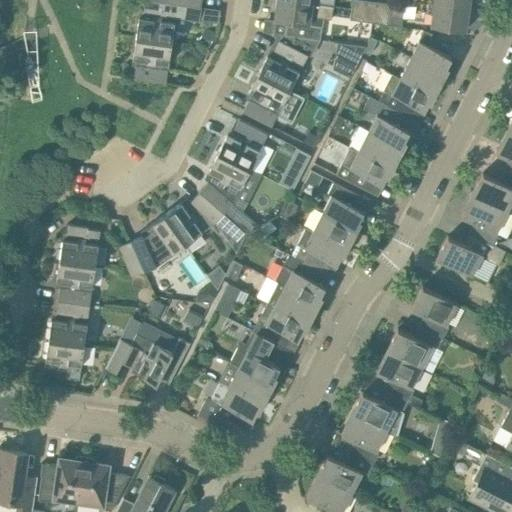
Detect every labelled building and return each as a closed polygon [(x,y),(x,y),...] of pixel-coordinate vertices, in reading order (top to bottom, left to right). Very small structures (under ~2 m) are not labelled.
[(201,6),(155,0),(144,0),(143,12),(146,12),(145,18),(139,17),(136,37),(171,43),(175,16),(199,20),(201,6)] [(333,5),(318,3),(299,0),(277,0),(275,20),(286,22),(284,34),(320,39),(323,18),(331,19),(333,5)] [(352,0),(349,19),(363,21),(365,0),(352,0)] [(365,0),(363,21),(375,23),(378,2),(365,0)] [(468,10),(469,0),(428,0),(428,4),(468,10)] [(388,25),(390,16),(391,4),(378,2),(375,23),(388,25)] [(465,30),(468,10),(428,4),(427,13),(433,14),(431,26),(465,30)] [(390,16),(388,25),(401,27),(402,18),(390,16)] [(206,27),(197,42),(207,48),(216,32),(206,27)] [(419,40),(411,56),(426,64),(425,67),(441,75),(451,57),(427,44),(432,33),(424,29),(418,40),(419,40)] [(377,39),(371,36),(363,52),(369,55),(377,39)] [(166,82),(171,43),(136,37),(133,58),(139,59),(138,65),(135,64),(134,78),(166,82)] [(267,54),(257,73),(289,90),(308,54),(279,39),(273,51),(275,52),(273,57),(267,54)] [(333,68),(350,76),(365,46),(338,42),(333,68)] [(411,56),(400,77),(415,85),(417,83),(433,91),(441,75),(425,67),(426,64),(411,56)] [(271,125),(289,90),(257,73),(248,92),(254,95),(251,100),(249,99),(242,111),(271,125)] [(424,110),(433,91),(417,83),(415,85),(400,77),(391,73),(382,90),(384,91),(379,101),(405,115),(410,117),(415,106),(424,110)] [(383,141),(399,149),(409,130),(400,126),(405,115),(379,101),(369,96),(363,108),(376,115),(368,130),(384,138),(383,141)] [(344,117),(338,114),(330,129),(336,132),(344,117)] [(217,152),(250,168),(260,173),(273,148),(262,143),(268,132),(239,118),(233,130),(235,131),(233,136),(227,133),(217,152)] [(384,138),(368,130),(358,151),(373,159),(375,156),(391,165),(399,149),(383,141),(384,138)] [(511,132),(507,130),(496,151),(509,158),(504,169),(511,173),(511,132)] [(306,131),(301,140),(314,147),(319,137),(306,131)] [(381,183),(391,165),(375,156),(373,159),(358,151),(349,146),(335,174),(368,190),(374,179),(381,183)] [(250,168),(217,152),(208,170),(214,174),(209,182),(208,181),(199,191),(224,212),(232,203),(250,168)] [(286,168),(279,182),(293,189),(300,175),(286,168)] [(472,193),(510,212),(511,213),(511,173),(504,169),(498,180),(482,172),(472,193)] [(354,229),(363,210),(355,206),(360,196),(361,197),(362,195),(333,181),(328,192),(331,194),(323,210),(338,218),(337,221),(354,229)] [(224,212),(199,191),(191,201),(192,202),(185,207),(181,202),(164,214),(185,244),(215,222),(224,212)] [(504,237),(511,221),(511,213),(510,212),(472,193),(461,214),(474,221),(469,232),(494,244),(499,234),(504,237)] [(290,220),(298,204),(288,199),(280,214),(290,220)] [(345,245),(354,229),(337,221),(338,218),(323,210),(312,231),(305,227),(328,239),(329,236),(345,245)] [(185,244),(164,214),(147,226),(151,232),(144,237),(143,235),(119,245),(132,275),(155,265),(185,244)] [(59,260),(95,265),(100,229),(87,228),(88,226),(68,223),(67,234),(69,234),(69,240),(62,239),(59,260)] [(328,239),(305,227),(297,243),(300,245),(295,256),(320,269),(325,258),(336,263),(345,245),(329,236),(328,239)] [(505,250),(494,244),(469,232),(463,243),(447,235),(436,257),(471,274),(481,255),(498,264),(505,250)] [(277,249),(274,254),(281,257),(283,252),(277,249)] [(320,269),(295,256),(289,253),(283,265),(283,264),(275,280),(277,281),(277,282),(300,293),(298,296),(315,304),(325,285),(314,280),(320,269)] [(191,254),(180,261),(199,290),(208,284),(210,288),(227,277),(218,265),(205,274),(191,254)] [(235,279),(242,264),(233,259),(225,274),(235,279)] [(89,304),(95,265),(59,260),(56,280),(63,281),(62,287),(59,287),(57,300),(89,304)] [(215,310),(229,314),(238,287),(224,282),(215,310)] [(300,293),(277,282),(266,302),(289,314),(290,311),(307,320),(315,304),(298,296),(300,293)] [(424,313),(419,324),(443,337),(448,326),(445,324),(456,303),(422,285),(411,306),(424,313)] [(84,344),(89,304),(57,300),(55,313),(58,313),(58,319),(51,318),(48,339),(84,344)] [(289,314),(266,302),(252,330),(286,347),(291,336),(297,339),(307,320),(290,311),(289,314)] [(397,328),(387,349),(422,366),(432,345),(437,348),(443,337),(419,324),(413,336),(397,328)] [(286,347),(252,330),(243,347),(247,349),(239,365),(254,373),(253,376),(269,384),(279,365),(267,359),(276,342),(286,347)] [(120,338),(114,349),(105,367),(116,372),(122,362),(133,368),(135,365),(140,368),(137,373),(156,383),(159,378),(168,383),(190,342),(179,336),(171,351),(136,333),(131,343),(120,338)] [(79,379),(84,344),(48,339),(45,360),(52,361),(51,367),(67,370),(66,377),(79,379)] [(422,366),(387,349),(376,369),(389,376),(384,387),(419,405),(421,400),(411,394),(414,389),(411,387),(422,366)] [(261,400),(269,384),(253,376),(254,373),(239,365),(228,386),(222,383),(244,394),(245,391),(261,400)] [(244,394),(222,383),(218,381),(211,398),(216,401),(211,412),(236,424),(241,414),(252,419),(261,400),(245,391),(244,394)] [(416,410),(419,405),(384,387),(378,398),(362,390),(352,411),(386,429),(386,428),(397,434),(405,411),(403,410),(406,404),(416,410)] [(386,429),(352,411),(341,432),(354,439),(349,450),(373,463),(379,451),(375,450),(386,429)] [(493,456),(469,444),(453,436),(447,446),(463,455),(462,456),(485,467),(470,496),(495,509),(494,511),(508,511),(511,507),(511,480),(487,467),(493,456)] [(0,448),(0,499),(19,502),(17,511),(27,511),(31,511),(37,477),(24,476),(27,452),(0,448)] [(367,474),(373,463),(349,450),(343,461),(327,453),(317,474),(351,492),(362,471),(367,474)] [(55,497),(78,500),(84,460),(59,457),(58,465),(43,463),(38,500),(54,502),(55,497)] [(108,464),(84,460),(78,500),(102,504),(101,509),(111,510),(129,475),(107,472),(108,464)] [(163,483),(165,479),(155,473),(149,484),(148,483),(144,485),(134,503),(123,497),(115,511),(162,511),(174,489),(163,483)] [(338,511),(340,511),(351,492),(317,474),(306,495),(338,511)]
